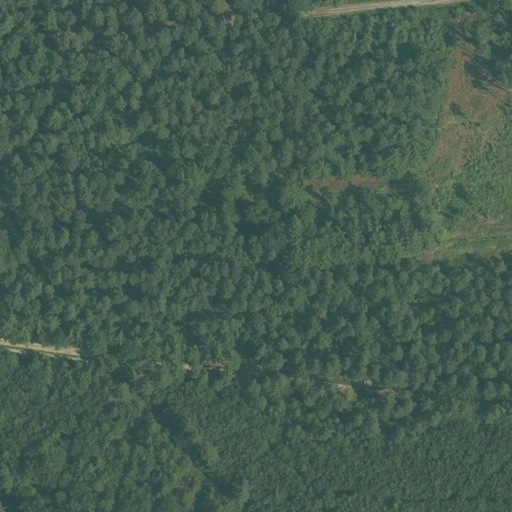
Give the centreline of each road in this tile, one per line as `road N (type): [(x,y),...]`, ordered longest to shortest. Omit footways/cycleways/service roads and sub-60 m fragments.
road 1 (track): [(0,342),(511,410)]
road 2 (track): [(453,0),(0,40)]
road 3 (track): [(112,356),(242,511)]
